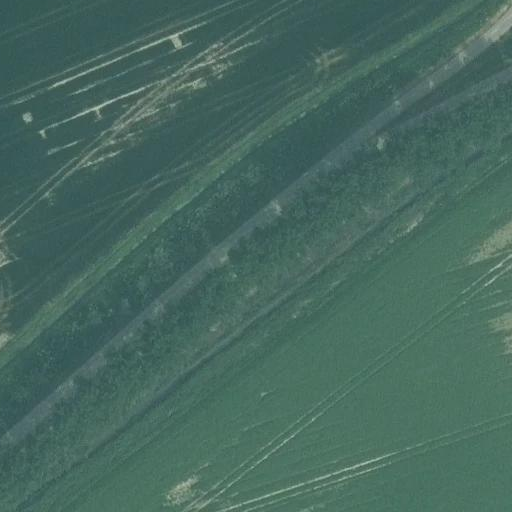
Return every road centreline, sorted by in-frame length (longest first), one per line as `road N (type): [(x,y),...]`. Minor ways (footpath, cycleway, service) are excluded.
road 1 (tertiary): [(0,446),(329,163)]
road 2 (unclassified): [(511,10),(329,163)]
road 3 (tertiary): [(329,163),(511,73)]
